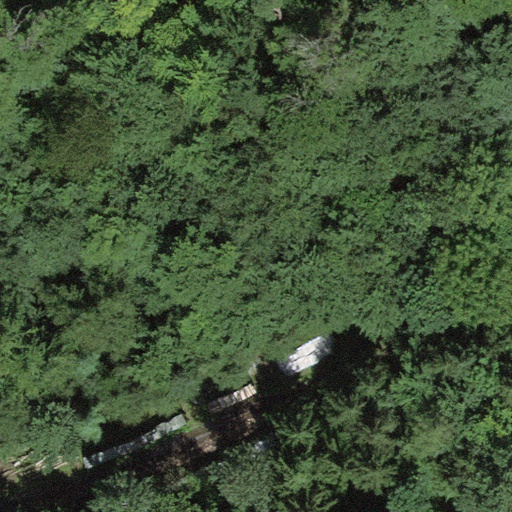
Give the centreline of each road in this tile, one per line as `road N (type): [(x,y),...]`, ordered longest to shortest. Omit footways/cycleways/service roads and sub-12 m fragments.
road 1 (track): [(511,295),(491,297),(290,386),(28,511)]
road 2 (track): [(0,166),(62,0)]
